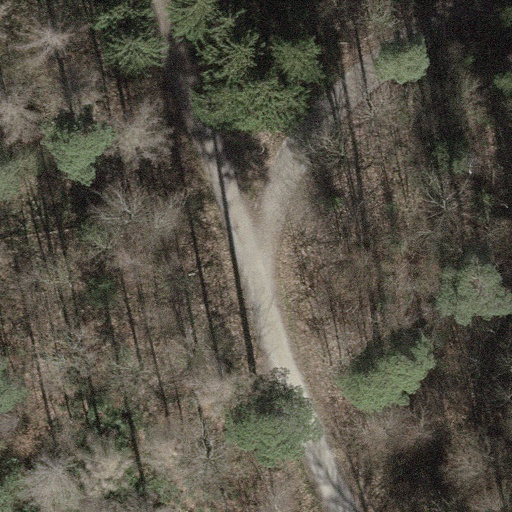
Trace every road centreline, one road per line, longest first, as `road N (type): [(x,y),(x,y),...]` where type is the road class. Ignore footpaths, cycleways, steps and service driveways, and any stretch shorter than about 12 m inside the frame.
road 1 (track): [(345,511),(290,386),(244,229),(153,0)]
road 2 (track): [(265,298),(275,220),(298,156),(326,111),(408,34),(465,0)]
